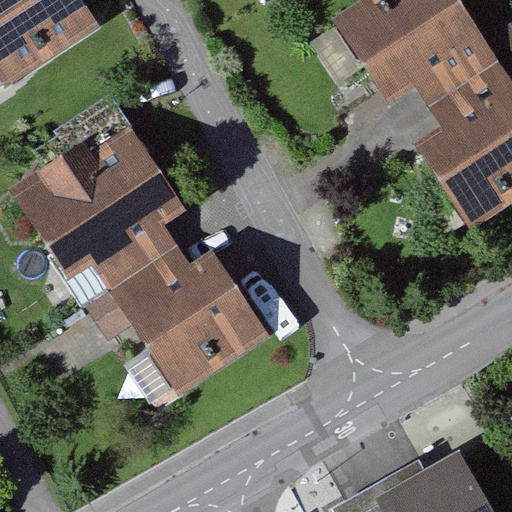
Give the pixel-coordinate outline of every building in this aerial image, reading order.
[(0,0),(0,73),(10,89),(99,31),(79,0),(0,0)] [(498,54),(462,0),(393,0),(349,29),(405,114),(420,105),(432,124),(486,89),(474,70),(498,54)] [(486,89),(432,124),(447,146),(435,154),(485,231),(511,212),(511,104),(501,112),(486,89)] [(196,227),(140,142),(47,202),(103,287),(118,278),(131,297),(184,262),(172,243),(196,227)] [(184,262),(131,297),(145,319),(133,327),(183,403),(273,346),(223,269),(199,285),(184,262)] [(500,511),(468,452),(356,511),(355,511),(500,511)]
